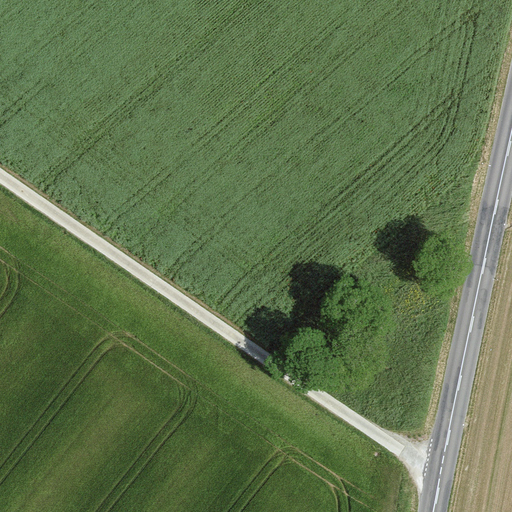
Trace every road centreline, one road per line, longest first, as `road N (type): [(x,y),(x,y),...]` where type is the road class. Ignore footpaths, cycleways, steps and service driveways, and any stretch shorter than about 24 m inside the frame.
road 1 (track): [(440,473),(0,176)]
road 2 (tertiary): [(432,511),(511,131)]
